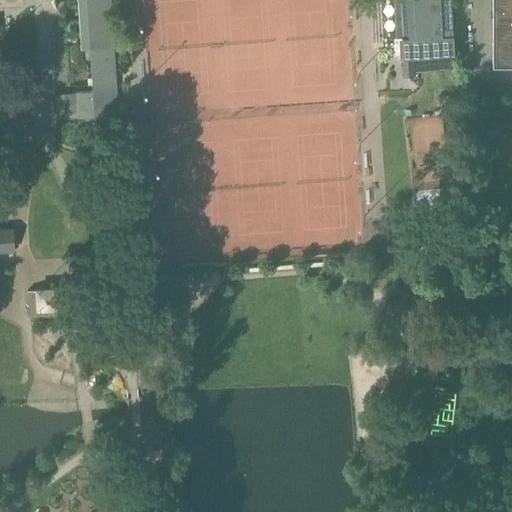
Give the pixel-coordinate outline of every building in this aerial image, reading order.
[(78,0),(81,50),(92,50),(92,47),(112,46),(109,0),(78,0)] [(450,0),(408,0),(411,39),(401,40),(402,57),(454,54),(450,0)] [(511,0),(493,0),(494,63),(511,62),(511,0)] [(92,47),(92,50),(95,92),(76,93),(78,112),(78,118),(94,117),(95,121),(118,120),(112,46),(92,47)] [(0,252),(13,251),(12,230),(0,230),(0,252)] [(63,290),(26,292),(28,318),(77,316),(76,300),(64,300),(63,290)] [(511,511),(511,301),(486,302),(487,511),(511,511)]
